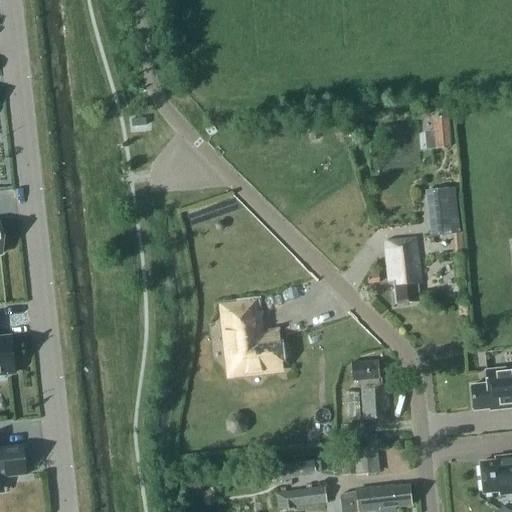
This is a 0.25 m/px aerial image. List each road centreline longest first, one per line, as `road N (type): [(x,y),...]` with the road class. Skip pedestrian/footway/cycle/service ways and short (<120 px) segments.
road 1 (residential): [(8,0),(61,511)]
road 2 (unclassified): [(413,354),(165,112),(145,70),(138,0)]
road 3 (residential): [(427,511),(413,354)]
